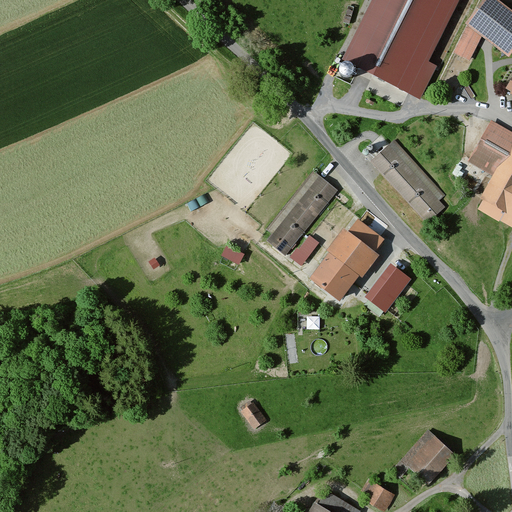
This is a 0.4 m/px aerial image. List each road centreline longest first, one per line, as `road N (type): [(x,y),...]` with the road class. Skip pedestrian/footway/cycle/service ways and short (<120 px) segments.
road 1 (unclassified): [(511,457),(499,331),(297,108),(184,0)]
road 2 (track): [(297,108),(284,123),(262,120),(216,54),(156,0)]
